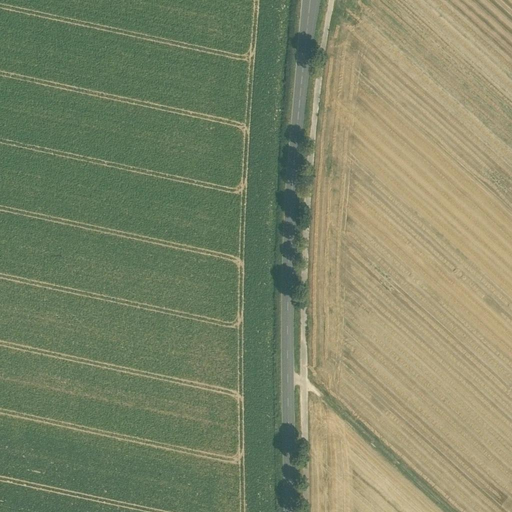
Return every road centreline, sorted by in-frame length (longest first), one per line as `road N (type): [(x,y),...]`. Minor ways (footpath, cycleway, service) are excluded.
road 1 (tertiary): [(312,0),(291,224),(289,511)]
road 2 (track): [(288,378),(317,389),(451,511)]
